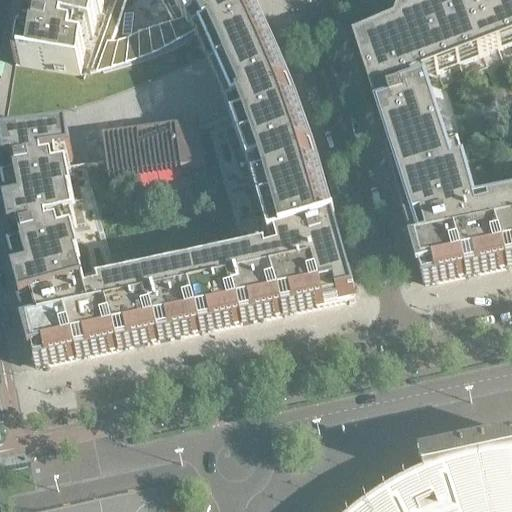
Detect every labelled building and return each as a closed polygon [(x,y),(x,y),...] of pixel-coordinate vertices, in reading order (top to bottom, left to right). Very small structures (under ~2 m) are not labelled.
[(312,153),(295,106),(290,92),(284,78),(278,64),(270,46),(261,28),(254,13),(247,0),(33,0),(29,22),(26,22),(22,42),(19,41),(15,68),(80,78),(85,52),(72,50),(74,37),(93,40),(98,17),(101,17),(104,0),(171,0),(193,39),(196,44),(203,58),(210,74),(218,93),(228,114),(230,119),(241,150),(278,253),(89,293),(69,179),(56,181),(55,172),(40,175),(39,170),(73,165),(69,139),(3,148),(6,172),(3,172),(7,192),(5,193),(9,216),(7,216),(12,240),(9,241),(13,260),(11,261),(18,284),(14,285),(22,311),(19,312),(25,333),(23,333),(32,362),(33,362),(36,370),(47,368),(47,369),(355,304),(343,261),(317,170),(317,171),(311,154),(312,153)] [(185,43),(161,0),(115,0),(89,74),(139,61),(175,47),(185,43)] [(436,285),(438,285),(511,269),(511,0),(450,0),(401,20),(397,30),(356,48),(380,120),(392,157),(393,160),(388,162),(413,250),(421,279),(423,279),(425,287),(436,285)] [(205,170),(199,126),(104,140),(107,164),(109,181),(128,178),(181,171),(181,173),(205,170)] [(511,511),(511,445),(422,465),(423,473),(424,473),(426,479),(418,482),(411,486),(404,489),(393,495),(383,501),(367,511),(511,511)]
